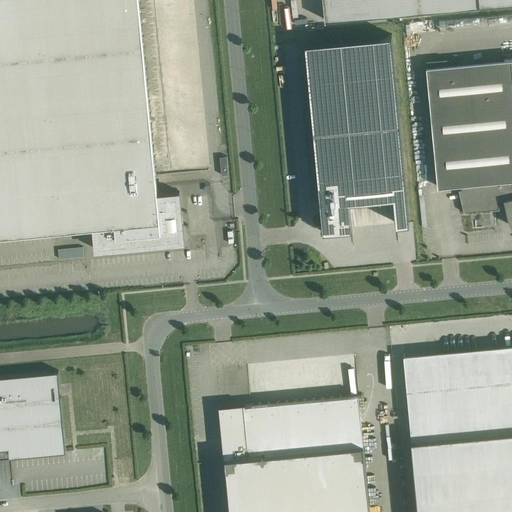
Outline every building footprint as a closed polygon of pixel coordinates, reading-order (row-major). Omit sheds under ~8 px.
[(183,225),(181,225),(180,213),(182,213),(180,191),(158,193),(139,0),(0,0),(0,233),(94,225),(96,249),(184,241),(183,225)] [(511,0),(323,0),(326,20),(326,19),(511,1),(511,0)] [(392,34),(306,42),(322,211),(323,228),(324,230),(352,227),(350,199),(394,195),(397,223),(410,222),(392,34)] [(511,57),(427,66),(438,186),(461,184),(462,189),(460,189),(459,189),(463,207),(464,207),(490,204),(490,209),(500,209),(499,200),(504,199),(510,225),(511,224),(511,57)] [(59,257),(84,256),(83,246),(58,247),(59,257)] [(511,511),(511,348),(404,359),(412,439),(418,511),(511,511)] [(0,447),(9,447),(10,455),(66,450),(61,396),(54,396),(53,387),(53,385),(60,384),(59,370),(53,370),(53,372),(0,376),(0,447)] [(243,405),(221,407),(226,456),(226,457),(230,511),(370,511),(364,444),(359,394),(246,404),(243,405)]
